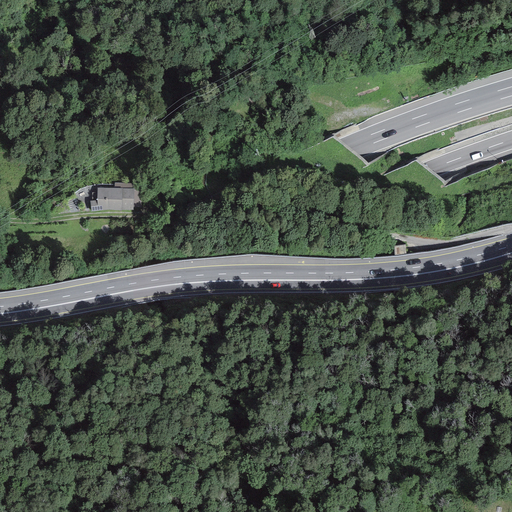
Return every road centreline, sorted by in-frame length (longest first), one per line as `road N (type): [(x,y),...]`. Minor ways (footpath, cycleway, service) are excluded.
road 1 (motorway): [(0,419),(109,337),(226,265),(385,187),(511,139)]
road 2 (motorway): [(511,90),(388,132),(238,198),(120,262),(0,343)]
road 3 (primary): [(511,248),(404,271),(186,279),(0,309)]
road 4 (track): [(511,233),(446,244),(239,208),(0,219)]
